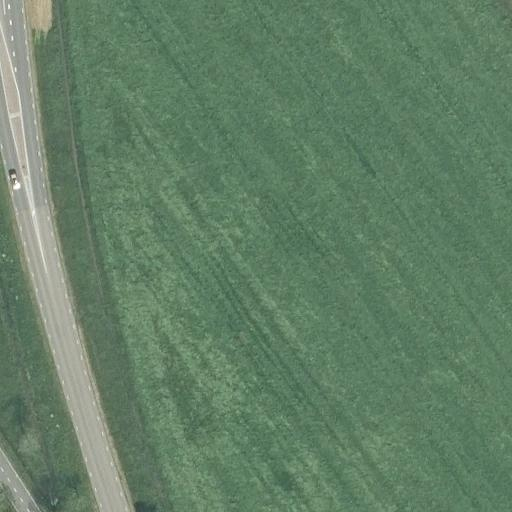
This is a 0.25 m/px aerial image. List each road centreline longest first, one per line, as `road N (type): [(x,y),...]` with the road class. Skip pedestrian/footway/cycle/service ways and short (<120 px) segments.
road 1 (secondary): [(45,273),(14,0)]
road 2 (secondary): [(116,511),(45,273)]
road 3 (secondary): [(0,112),(45,273)]
